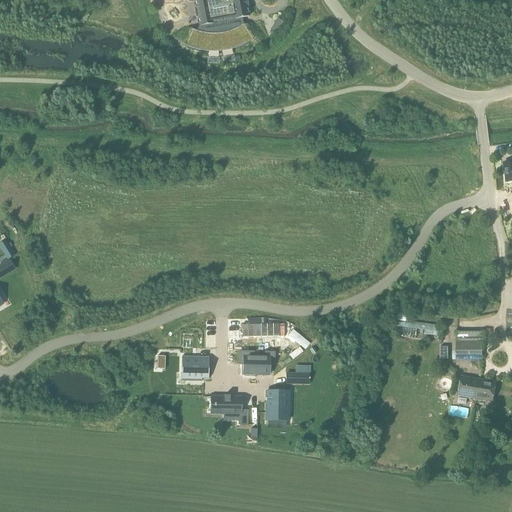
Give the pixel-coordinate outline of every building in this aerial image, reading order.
[(193,29),(185,45),(188,47),(191,48),(194,49),(197,50),(200,50),(203,51),(206,51),(209,52),(212,52),(215,52),(219,52),(222,52),(225,51),(228,50),(231,50),(234,49),(237,48),(240,47),(243,46),(246,44),(248,43),(251,41),(254,39),(244,25),(242,18),(249,17),(247,6),(249,6),(247,0),(195,0),(197,7),(194,7),(196,16),(199,16),(200,26),(199,26),(197,31),(196,30),(195,30),(194,29),(193,29)] [(15,256),(10,248),(3,252),(8,260),(15,256)] [(386,330),(424,335),(436,337),(437,328),(387,321),(386,330)] [(279,324),(242,325),(243,337),(279,337),(279,324)] [(293,330),(288,336),(305,350),(310,344),(293,330)] [(483,359),(483,342),(458,342),(458,360),(483,359)] [(165,369),(165,356),(157,356),(157,369),(165,369)] [(182,357),(182,372),(186,372),(186,379),(201,379),(201,382),(202,382),(202,379),(209,379),(209,357),(182,357)] [(244,357),(244,375),(269,376),(269,357),(244,357)] [(309,384),(309,374),(287,374),(286,384),(309,384)] [(480,389),(481,381),(463,378),(460,396),(476,399),(476,400),(477,400),(478,392),(479,393),(480,391),(477,390),(477,388),(480,389)] [(478,392),(477,400),(493,403),(497,382),(486,380),(485,382),(481,381),(480,389),(477,388),(477,390),(480,391),(479,393),(478,392)] [(266,392),(266,416),(289,416),(289,392),(266,392)] [(211,396),(210,415),(223,415),(223,414),(240,415),(240,426),(248,426),(248,410),(242,410),(242,396),(211,396)]
